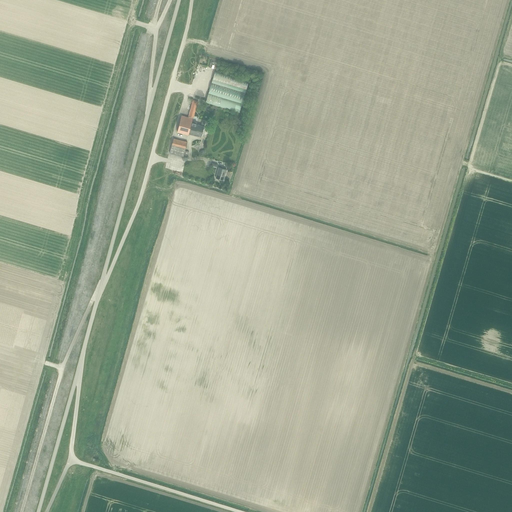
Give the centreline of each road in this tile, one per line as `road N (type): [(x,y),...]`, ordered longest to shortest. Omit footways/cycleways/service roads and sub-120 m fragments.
road 1 (tertiary): [(76,375),(179,0)]
road 2 (unclassified): [(239,511),(70,460)]
road 3 (tertiary): [(38,511),(76,375)]
